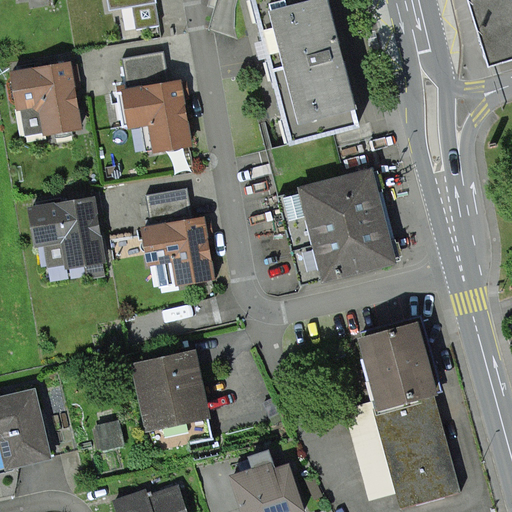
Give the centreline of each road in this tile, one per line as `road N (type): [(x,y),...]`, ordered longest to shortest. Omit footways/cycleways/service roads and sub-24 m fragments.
road 1 (residential): [(189,0),(234,256),(253,311)]
road 2 (primary): [(405,0),(462,268)]
road 3 (residential): [(462,268),(285,312),(253,311)]
road 4 (primary): [(462,268),(511,461)]
road 5 (residential): [(253,311),(306,426)]
